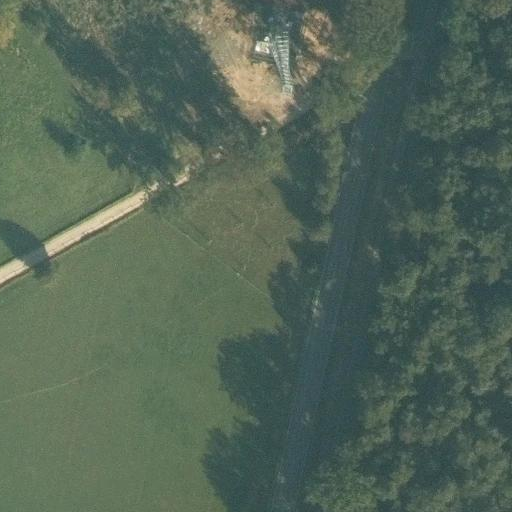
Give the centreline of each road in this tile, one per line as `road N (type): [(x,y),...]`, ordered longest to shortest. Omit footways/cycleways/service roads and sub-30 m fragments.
road 1 (track): [(484,0),(0,276)]
road 2 (primary): [(281,511),(392,0)]
